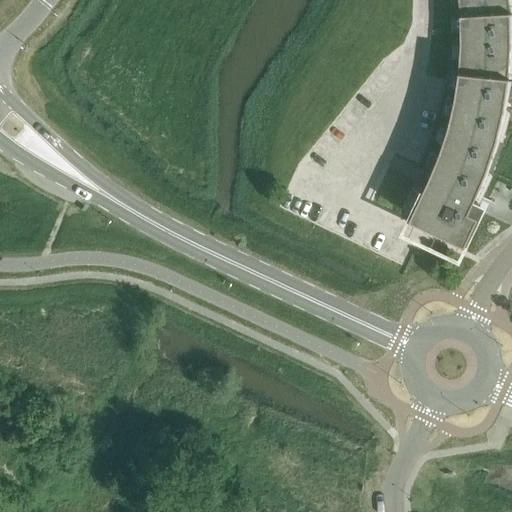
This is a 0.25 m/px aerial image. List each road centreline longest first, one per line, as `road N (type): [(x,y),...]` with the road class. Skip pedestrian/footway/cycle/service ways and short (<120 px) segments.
road 1 (unknown): [(419,0),(415,36),(391,98),(332,177),(344,208),(390,229)]
road 2 (unclassified): [(100,192),(342,314)]
road 3 (unclassified): [(100,192),(0,90)]
road 4 (residential): [(395,511),(410,445),(432,398)]
